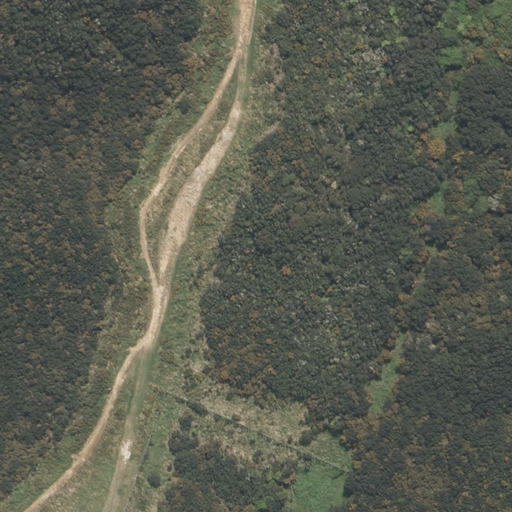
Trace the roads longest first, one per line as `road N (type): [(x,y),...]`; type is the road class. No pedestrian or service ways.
road 1 (track): [(150,332),(210,183),(245,25),(243,0)]
road 2 (track): [(103,511),(150,332)]
